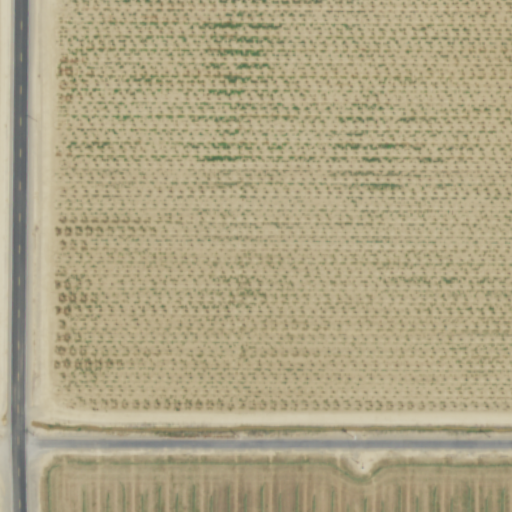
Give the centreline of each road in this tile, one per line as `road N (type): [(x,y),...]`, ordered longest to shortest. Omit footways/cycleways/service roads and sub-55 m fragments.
road 1 (tertiary): [(18,511),(19,0)]
road 2 (track): [(511,419),(150,420),(16,412)]
